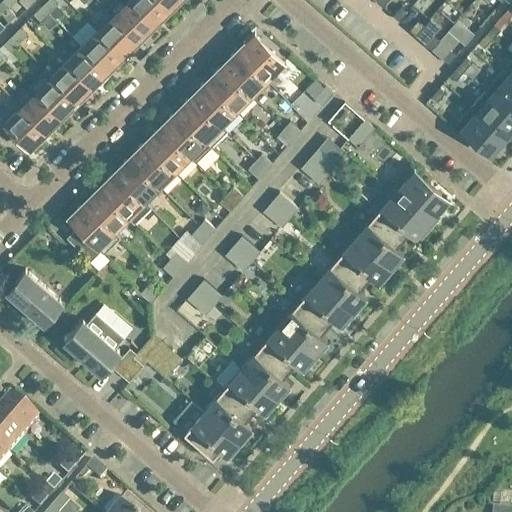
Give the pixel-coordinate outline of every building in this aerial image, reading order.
[(8,8),(16,0),(1,0),(1,1),(8,8)] [(49,13),(57,4),(53,0),(47,0),(42,5),(49,13)] [(153,25),(127,0),(126,0),(127,0),(112,15),(137,40),(153,25)] [(168,10),(158,0),(127,0),(153,25),(168,10)] [(177,0),(158,0),(168,10),(177,0)] [(15,12),(20,6),(15,2),(10,7),(15,12)] [(49,13),(42,5),(33,14),(40,21),(49,13)] [(392,15),(398,20),(407,11),(401,6),(392,15)] [(137,40),(112,15),(97,30),(122,56),(137,40)] [(409,29),(415,35),(423,25),(417,20),(409,29)] [(485,32),(492,38),(500,29),(493,23),(485,32)] [(31,39),(27,35),(20,27),(11,36),(18,43),(20,41),(24,45),(31,39)] [(122,56),(97,30),(81,45),(107,71),(122,56)] [(484,47),(492,38),(485,32),(478,42),(484,47)] [(285,62),(252,33),(237,49),(267,80),(285,62)] [(425,43),(431,49),(439,39),(433,34),(425,43)] [(18,43),(11,36),(2,44),(10,51),(18,43)] [(107,71),(81,45),(66,60),(91,86),(107,71)] [(267,80),(237,49),(221,64),(252,95),(267,80)] [(456,54),(450,49),(442,58),(448,64),(456,54)] [(465,56),(457,65),(463,70),(471,61),(465,56)] [(511,58),(499,73),(511,84),(511,58)] [(91,86),(66,60),(51,75),(46,69),(45,70),(76,101),(91,86)] [(252,95),(221,64),(206,79),(236,110),(252,95)] [(463,70),(457,65),(449,74),(455,80),(463,70)] [(76,101),(45,70),(30,85),(61,116),(76,101)] [(511,84),(499,73),(485,89),(511,112),(511,84)] [(236,110),(206,79),(190,95),(226,131),(227,130),(222,125),(236,110)] [(314,98),(324,87),(315,79),(304,89),(314,98)] [(61,116),(30,85),(29,86),(34,92),(20,106),(45,132),(61,116)] [(322,105),(334,93),(333,92),(325,85),(324,87),(314,98),(322,105)] [(439,86),(430,96),(437,101),(445,91),(439,86)] [(471,105),(504,135),(511,126),(511,112),(485,89),(471,105)] [(226,131),(190,95),(175,110),(211,146),(226,131)] [(489,152),(504,135),(471,105),(456,122),(489,152)] [(45,132),(20,106),(4,122),(29,148),(45,132)] [(211,146),(175,110),(160,125),(196,162),(211,146)] [(341,121),(347,114),(344,110),(337,118),(341,121)] [(365,138),(373,128),(374,128),(364,119),(348,138),(348,139),(348,138),(357,147),(365,138)] [(301,130),(290,120),(283,128),(294,138),(301,130)] [(196,162),(160,125),(144,140),(175,171),(189,157),(195,162),(196,162)] [(294,138),(283,128),(276,136),(287,146),(294,138)] [(365,138),(357,147),(365,153),(373,144),(365,138)] [(175,171),(144,140),(129,156),(159,186),(175,171)] [(336,164),(317,148),(309,157),(327,174),(336,164)] [(265,171),(272,163),(261,153),(254,161),(265,171)] [(159,186),(129,156),(114,171),(150,207),(150,206),(145,201),(159,186)] [(327,174),(309,157),(300,167),(319,183),(327,174)] [(265,171),(254,161),(248,169),(259,178),(265,171)] [(448,200),(406,164),(386,187),(428,223),(448,200)] [(150,207),(114,171),(98,186),(134,222),(150,207)] [(134,222),(98,186),(83,201),(119,238),(120,237),(114,231),(128,217),(134,223),(134,222)] [(244,196),(233,186),(226,194),(237,203),(244,196)] [(428,223),(386,187),(367,208),(402,239),(409,232),(415,237),(428,223)] [(298,207),(280,191),(279,191),(271,201),(290,217),(298,207)] [(237,203),(226,194),(219,201),(230,211),(237,203)] [(119,238),(83,201),(67,217),(103,253),(119,238)] [(281,227),(290,217),(271,201),(263,210),(281,227)] [(402,239),(367,208),(367,209),(373,215),(355,235),(390,266),(403,252),(396,246),(402,239)] [(215,228),(204,219),(198,226),(209,236),(215,228)] [(202,244),(209,236),(198,226),(191,234),(202,244)] [(100,251),(77,227),(67,237),(90,261),(90,260),(88,257),(96,248),(99,251),(100,251)] [(260,251),(242,235),(241,235),(233,244),(252,261),(260,251)] [(390,266),(355,235),(336,257),(365,283),(371,275),(378,281),(390,266)] [(252,261),(233,244),(225,254),(243,270),(252,261)] [(187,261),(176,251),(169,259),(180,269),(187,261)] [(365,283),(336,257),(317,279),(352,310),(365,295),(358,290),(365,283)] [(180,269),(169,259),(162,267),(173,276),(180,269)] [(61,300),(25,269),(7,289),(44,321),(61,300)] [(222,295),(204,279),(203,278),(195,288),(214,304),(222,295)] [(352,310),(317,279),(298,301),(327,326),(333,319),(340,324),(352,310)] [(158,294),(147,284),(140,292),(151,302),(158,294)] [(214,304),(195,288),(187,298),(205,314),(214,304)] [(327,326),(298,301),(279,323),(314,354),(327,339),(321,333),(327,326)] [(96,311),(86,322),(82,319),(65,339),(101,371),(119,351),(115,347),(124,336),(96,311)] [(314,354),(279,323),(260,344),(289,370),(296,362),(302,368),(314,354)] [(143,364),(163,341),(153,333),(136,353),(133,356),(143,364)] [(289,370),(260,344),(241,366),(276,397),(289,382),(283,377),(289,370)] [(129,381),(143,365),(133,356),(136,353),(129,348),(113,367),(129,381)] [(166,377),(182,358),(172,350),(156,369),(166,377)] [(276,397),(241,366),(222,388),(251,414),(258,406),(264,411),(276,397)] [(251,414),(222,388),(203,410),(238,441),(251,426),(245,421),(251,414)] [(38,420),(10,395),(9,396),(11,397),(0,409),(0,416),(24,437),(38,420)] [(238,441),(203,410),(183,432),(212,457),(219,449),(226,455),(238,441)] [(24,437),(0,416),(0,444),(9,453),(24,437)] [(0,463),(9,453),(0,444),(0,463)] [(107,471),(93,458),(85,467),(100,479),(107,471)] [(68,475),(76,466),(68,459),(59,468),(68,475)] [(53,492),(62,482),(53,475),(45,485),(53,492)] [(39,508),(47,498),(39,491),(31,501),(39,508)] [(55,511),(59,511),(69,501),(62,494),(50,508),(55,511)] [(144,511),(127,497),(113,511),(144,511)]
